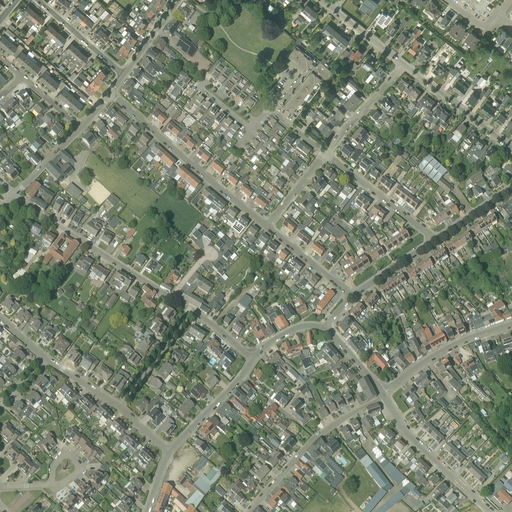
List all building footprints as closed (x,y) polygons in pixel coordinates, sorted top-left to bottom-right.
[(65,9),(70,3),(73,6),(77,0),(64,0),(60,5),(65,9)] [(163,4),(157,0),(151,0),(150,2),(154,4),(153,4),(160,9),(163,4)] [(378,4),(372,0),(362,0),(364,1),(359,7),(369,15),(378,4)] [(474,9),(474,10),(477,12),(485,0),(473,0),(469,5),(474,9)] [(485,0),(477,12),(479,14),(480,14),(485,17),(492,8),(488,5),(490,1),(491,0),(485,0)] [(434,17),(440,10),(436,7),(437,5),(431,1),(425,9),(434,17)] [(153,4),(150,9),(156,13),(160,9),(153,4)] [(178,15),(186,21),(187,22),(195,12),(193,11),(194,9),(187,4),(183,9),(178,15)] [(307,4),(301,10),(302,11),(300,13),(305,17),(312,8),(307,4)] [(22,11),(25,14),(27,15),(25,17),(32,9),(27,5),(22,11)] [(76,18),(80,21),(87,14),(84,11),(89,6),(87,5),(82,10),(76,18)] [(76,18),(82,10),(78,6),(76,8),(75,7),(73,10),(74,11),(71,14),(76,18)] [(156,13),(150,9),(148,7),(146,11),(143,9),(140,13),(147,19),(150,15),(153,18),(156,13)] [(140,22),(138,24),(144,29),(148,24),(137,16),(140,13),(134,8),(131,11),(137,16),(135,18),(140,22)] [(312,8),(305,17),(310,21),(312,19),(317,13),(312,8)] [(25,17),(29,21),(36,13),(32,9),(25,17)] [(80,21),(84,25),(96,11),(94,10),(89,16),(87,14),(80,21)] [(109,13),(105,10),(100,16),(102,19),(109,13)] [(96,11),(84,25),(88,29),(98,18),(93,15),(96,11)] [(388,22),(390,20),(393,17),(388,13),(387,15),(383,12),(382,13),(381,14),(379,13),(375,18),(377,20),(376,20),(381,24),(383,23),(386,25),(388,22)] [(29,21),(34,24),(40,17),(36,13),(29,21)] [(109,13),(102,19),(105,22),(111,15),(109,13)] [(452,18),(446,14),(443,19),(440,16),(434,24),(437,26),(439,24),(441,26),(443,23),(446,26),(452,18)] [(118,19),(126,25),(128,22),(120,16),(118,19)] [(301,22),(303,19),(299,16),(295,21),(299,24),(301,22)] [(40,17),(34,24),(37,28),(39,26),(40,26),(45,20),(40,17)] [(122,24),(117,19),(114,22),(117,25),(115,27),(118,29),(122,24)] [(388,31),(391,33),(392,34),(393,34),(393,35),(400,26),(402,27),(407,21),(404,19),(400,25),(395,22),(388,31)] [(179,33),(181,30),(183,28),(174,21),(170,26),(179,33)] [(141,33),(144,29),(138,24),(135,22),(132,26),(135,29),(141,33)] [(462,38),(467,32),(464,29),(465,27),(459,22),(458,24),(456,22),(449,31),(458,38),(459,36),(462,38)] [(46,36),(46,37),(54,28),(49,24),(44,30),(48,34),(46,36)] [(328,35),(333,28),(328,24),(322,30),(328,35)] [(94,34),(99,38),(104,32),(106,30),(102,26),(94,34)] [(185,38),(179,33),(170,26),(165,33),(172,38),(174,35),(181,40),(175,47),(190,58),(194,53),(195,53),(197,50),(184,40),(185,38)] [(58,32),(54,28),(46,37),(50,40),(53,38),(58,32)] [(328,35),(333,39),(338,33),(333,28),(328,35)] [(413,36),(414,36),(418,31),(415,29),(412,33),(409,31),(406,34),(403,32),(398,39),(403,44),(406,40),(408,41),(410,38),(409,37),(412,34),(414,35),(413,36)] [(420,41),(417,38),(422,31),(420,29),(418,31),(414,36),(416,38),(408,48),(414,53),(419,46),(420,47),(423,43),(420,41)] [(506,32),(502,30),(500,33),(500,32),(499,33),(496,38),(503,43),(502,44),(506,48),(511,41),(508,38),(509,36),(506,33),(506,32)] [(54,44),(62,35),(58,32),(53,38),(57,41),(54,44)] [(104,32),(99,38),(103,42),(109,37),(104,32)] [(473,50),(481,39),(472,32),(463,43),(473,50)] [(126,39),(133,44),(136,39),(133,36),(134,35),(131,33),(130,34),(126,39)] [(343,37),(338,33),(333,39),(335,41),(333,44),(336,46),(343,37)] [(28,44),(35,36),(31,34),(26,39),(25,41),(28,44)] [(66,39),(62,35),(54,44),(57,47),(60,44),(61,45),(62,45),(66,39)] [(336,46),(335,47),(332,50),(334,52),(336,50),(340,52),(349,41),(343,37),(336,46)] [(7,38),(2,45),(6,49),(12,42),(7,38)] [(126,39),(123,44),(129,49),(133,44),(126,39)] [(422,48),(424,51),(419,58),(424,62),(432,52),(429,49),(430,48),(428,46),(432,41),(429,39),(422,48)] [(168,55),(169,55),(171,57),(174,54),(172,52),(172,51),(168,47),(166,46),(159,41),(155,46),(162,51),(163,49),(166,51),(165,52),(168,55)] [(15,49),(17,51),(22,46),(20,44),(17,47),(12,42),(6,49),(11,54),(15,49)] [(66,49),(64,51),(66,53),(68,55),(75,47),(71,43),(66,49)] [(119,49),(125,53),(129,49),(123,44),(119,49)] [(24,48),(22,46),(17,51),(19,53),(15,57),(20,62),(26,55),(21,50),(24,48)] [(313,60),(295,46),(287,56),(292,60),(292,59),(294,61),(294,62),(303,69),(304,70),(306,69),(311,62),(313,60)] [(70,57),(72,59),(80,51),(75,47),(68,55),(67,57),(62,62),(64,64),(70,57)] [(349,52),(346,55),(352,60),(354,57),(357,59),(360,56),(361,56),(363,53),(360,50),(360,49),(358,48),(354,53),(351,50),(349,52)] [(125,53),(119,49),(115,54),(117,57),(118,56),(121,59),(125,53)] [(72,68),(77,62),(84,54),(80,51),(72,59),(71,61),(73,62),(70,66),(72,68)] [(154,61),(156,59),(159,61),(160,59),(161,60),(163,58),(155,52),(155,53),(152,51),(148,56),(154,61)] [(371,53),(363,63),(364,64),(363,65),(366,68),(367,66),(370,68),(368,70),(369,70),(369,69),(370,68),(375,62),(371,60),(372,59),(374,56),(371,53)] [(84,54),(77,62),(81,66),(88,58),(84,54)] [(439,58),(441,59),(433,70),(438,74),(443,67),(445,64),(442,62),(446,57),(442,54),(439,58)] [(20,62),(25,66),(31,59),(26,55),(20,62)] [(25,66),(30,70),(36,63),(31,59),(25,66)] [(158,74),(159,73),(162,74),(164,71),(163,71),(162,70),(155,65),(154,66),(150,63),(145,60),(140,67),(148,73),(151,69),(158,74)] [(41,71),(45,66),(43,64),(42,65),(37,61),(36,63),(30,70),(35,74),(39,69),(41,71)] [(211,77),(215,80),(215,79),(221,72),(223,70),(219,66),(221,63),(218,61),(208,74),(209,74),(212,76),(211,77)] [(155,65),(162,70),(162,69),(164,67),(164,66),(157,62),(155,65)] [(284,106),(283,107),(287,109),(293,113),(322,77),(327,80),(333,73),(319,62),(316,66),(311,62),(306,69),(309,72),(302,80),(303,81),(300,83),(293,92),(291,95),(291,94),(284,103),(284,104),(283,105),(284,106)] [(353,72),(358,65),(354,62),(349,69),(353,72)] [(39,78),(44,82),(50,75),(45,71),(47,68),(45,66),(41,71),(43,73),(39,78)] [(379,66),(376,71),(373,70),(370,73),(374,76),(375,76),(376,76),(377,76),(378,75),(380,77),(385,70),(379,66)] [(448,71),(451,73),(454,70),(448,66),(446,69),(443,67),(438,74),(443,78),(448,71)] [(218,83),(222,86),(222,85),(228,78),(224,74),(228,69),(226,67),(223,70),(221,72),(215,79),(215,80),(216,79),(219,82),(218,83)] [(108,75),(105,72),(106,71),(103,68),(102,70),(98,75),(104,80),(108,75)] [(139,83),(142,78),(150,83),(153,79),(146,74),(145,75),(143,74),(137,70),(132,78),(139,83)] [(226,89),(229,92),(229,91),(235,84),(235,83),(231,80),(235,75),(233,73),(228,78),(222,85),(222,86),(223,85),(226,88),(226,89)] [(44,82),(48,86),(54,79),(50,75),(44,82)] [(104,80),(98,75),(94,79),(100,84),(104,80)] [(453,87),(457,90),(465,80),(463,78),(462,79),(459,76),(453,84),(454,85),(453,87)] [(477,76),(471,83),(474,85),(480,78),(477,76)] [(179,83),(176,86),(182,91),(182,90),(183,91),(184,91),(183,90),(185,87),(186,88),(188,86),(189,87),(191,84),(190,83),(192,81),(191,81),(191,82),(185,77),(180,84),(179,83)] [(348,77),(347,78),(345,82),(351,87),(353,89),(357,85),(348,77)] [(80,87),(83,83),(77,78),(74,81),(80,87)] [(229,91),(229,92),(230,91),(233,94),(233,95),(236,97),(237,96),(236,96),(242,89),(238,86),(242,81),(240,78),(235,84),(235,83),(235,84),(229,91)] [(54,79),(48,86),(53,90),(57,86),(59,87),(64,82),(62,80),(59,83),(54,79)] [(100,84),(94,79),(89,84),(95,89),(100,84)] [(468,82),(465,80),(457,90),(462,94),(463,92),(465,93),(471,85),(467,83),(468,82)] [(129,81),(125,86),(143,100),(143,99),(141,98),(143,96),(133,88),(135,86),(129,81)] [(408,90),(410,87),(403,81),(399,86),(398,86),(395,90),(401,94),(403,92),(408,96),(410,92),(408,90)] [(58,94),(63,98),(69,91),(64,87),(66,84),(64,82),(59,87),(62,89),(58,94)] [(89,84),(85,89),(91,94),(95,89),(89,84)] [(243,103),(244,102),(249,95),(245,92),(249,87),(247,84),(242,89),(236,96),(237,96),(236,97),(236,98),(237,96),(240,99),(240,100),(243,103)] [(140,104),(143,100),(125,86),(121,91),(128,96),(128,98),(130,99),(132,99),(134,96),(138,99),(136,101),(140,104)] [(179,94),(182,91),(176,86),(174,88),(175,89),(170,96),(176,100),(175,101),(177,99),(178,100),(180,97),(179,96),(181,95),(179,94)] [(360,98),(353,92),(353,93),(351,91),(353,89),(351,87),(349,89),(351,91),(346,96),(355,104),(360,98)] [(490,87),(487,91),(484,94),(488,97),(493,89),(493,90),(490,88),(490,87)] [(255,88),(254,90),(249,95),(244,102),(243,103),(244,102),(248,105),(247,106),(250,109),(254,104),(255,105),(258,102),(252,97),(256,92),(258,90),(255,88)] [(484,94),(487,91),(487,90),(486,91),(484,90),(485,89),(484,89),(480,94),(475,90),(469,99),(474,103),(477,99),(479,101),(484,94)] [(69,91),(63,98),(67,102),(73,95),(69,91)] [(415,91),(410,97),(416,102),(421,95),(415,91)] [(16,96),(21,101),(22,102),(20,104),(22,106),(26,110),(28,108),(26,107),(29,105),(26,102),(30,99),(23,92),(19,95),(18,94),(16,96)] [(505,105),(511,97),(508,94),(505,97),(506,98),(503,102),(505,105)] [(67,102),(72,106),(78,99),(73,95),(67,102)] [(203,102),(204,100),(201,98),(200,99),(196,96),(197,96),(196,95),(186,108),(189,110),(193,105),(198,108),(203,102)] [(342,98),(340,101),(343,104),(350,109),(355,104),(346,96),(344,99),(342,98)] [(481,108),(485,112),(491,104),(489,103),(490,101),(487,98),(481,106),(482,107),(481,108)] [(78,99),(72,106),(77,111),(83,104),(78,99)] [(424,110),(430,102),(425,99),(423,102),(421,101),(417,105),(412,112),(411,113),(414,115),(417,111),(419,112),(421,114),(422,113),(424,110)] [(210,107),(211,106),(208,103),(207,104),(204,102),(204,100),(203,102),(198,108),(193,113),(196,116),(198,113),(202,117),(205,114),(210,107)] [(393,108),(396,110),(398,108),(394,104),(393,102),(390,105),(385,100),(380,106),(384,109),(381,112),(386,116),(393,108)] [(13,112),(16,110),(18,107),(12,101),(7,105),(13,112)] [(493,106),(491,104),(485,112),(490,115),(491,114),(493,115),(501,104),(497,101),(493,106)] [(432,113),(431,112),(435,106),(430,102),(424,110),(422,113),(424,114),(423,115),(425,117),(424,119),(426,121),(432,113)] [(412,112),(417,105),(414,103),(410,108),(409,110),(412,112)] [(163,114),(166,111),(157,104),(154,109),(156,111),(152,116),(157,121),(163,114)] [(1,110),(7,117),(9,119),(10,118),(11,120),(16,116),(13,112),(7,105),(1,110)] [(36,120),(37,121),(38,120),(43,116),(41,114),(45,110),(40,105),(33,111),(38,116),(36,117),(36,120)] [(211,106),(210,107),(205,114),(202,117),(200,119),(203,121),(208,116),(212,120),(217,113),(218,112),(215,109),(214,110),(211,107),(211,106)] [(106,116),(111,121),(116,115),(118,113),(117,112),(118,112),(113,108),(111,110),(106,116)] [(169,117),(171,119),(180,109),(179,110),(177,109),(177,110),(175,108),(174,109),(169,115),(170,115),(169,117)] [(345,113),(338,108),(334,114),(332,112),(340,119),(345,113)] [(182,111),(180,109),(171,119),(173,121),(174,121),(175,119),(176,120),(181,114),(180,113),(182,111)] [(308,114),(312,117),(314,119),(316,117),(318,114),(316,113),(316,112),(312,109),(308,114)] [(430,122),(435,126),(445,113),(444,113),(445,113),(442,111),(439,109),(436,114),(435,113),(433,116),(431,115),(432,113),(426,121),(427,121),(429,123),(430,122)] [(316,112),(316,113),(318,114),(323,119),(325,120),(328,117),(318,110),(316,112)] [(116,120),(123,126),(128,120),(118,112),(118,113),(116,115),(111,121),(114,123),(116,120)] [(224,119),(225,118),(225,117),(225,118),(222,115),(221,116),(218,113),(218,112),(217,113),(212,120),(208,125),(210,127),(215,122),(219,125),(219,126),(224,119)] [(332,112),(328,117),(330,120),(336,124),(340,119),(332,112)] [(382,122),(384,120),(382,118),(382,119),(380,117),(375,112),(370,118),(375,123),(378,125),(381,121),(382,122)] [(439,126),(443,129),(446,125),(445,124),(450,117),(445,113),(435,126),(433,129),(434,130),(435,129),(436,130),(439,126)] [(501,124),(509,114),(506,113),(504,115),(501,113),(496,120),(501,124)] [(162,125),(169,117),(167,115),(166,116),(163,114),(157,121),(162,125)] [(40,123),(38,120),(37,121),(38,121),(31,126),(32,126),(34,129),(39,124),(41,126),(44,124),(47,127),(54,120),(49,115),(40,123)] [(219,126),(215,130),(217,133),(222,128),(226,131),(231,125),(232,123),(229,121),(228,122),(225,119),(226,118),(225,118),(224,119),(219,126)] [(389,126),(392,122),(387,118),(384,122),(389,126)] [(266,127),(267,128),(274,133),(281,139),(274,133),(277,130),(282,134),(285,130),(272,120),(272,121),(273,121),(271,123),(270,123),(270,124),(269,124),(266,127)] [(176,123),(174,121),(173,121),(171,124),(166,129),(172,134),(177,128),(176,128),(178,127),(175,124),(176,123)] [(329,127),(329,126),(322,122),(318,127),(322,130),(321,130),(327,135),(332,129),(329,127)] [(94,128),(100,133),(98,134),(102,138),(106,134),(105,132),(107,130),(105,128),(99,123),(94,128)] [(233,123),(232,123),(231,125),(226,131),(222,136),(225,139),(229,133),(233,137),(240,129),(239,129),(236,126),(235,127),(232,125),(233,123)] [(63,130),(58,125),(56,126),(54,124),(47,131),(49,134),(52,131),(56,137),(63,130)] [(111,129),(116,134),(119,131),(120,130),(115,125),(113,127),(111,129)] [(182,128),(179,125),(177,128),(172,134),(177,138),(181,133),(183,135),(188,130),(187,130),(186,129),(183,127),(182,128)] [(137,139),(135,137),(136,136),(140,131),(134,126),(129,132),(134,136),(130,141),(133,144),(137,139)] [(461,126),(454,136),(460,140),(462,138),(465,133),(466,130),(461,126)] [(260,134),(261,135),(268,141),(268,140),(273,145),(273,144),(268,140),(271,136),(279,142),(281,139),(274,133),(267,128),(265,130),(265,131),(264,132),(263,131),(260,134)] [(120,137),(116,134),(111,129),(108,132),(114,138),(117,140),(120,137)] [(369,136),(361,129),(357,134),(363,140),(365,137),(367,139),(369,136)] [(181,142),(186,147),(194,139),(193,138),(191,141),(188,139),(192,134),(188,130),(183,135),(186,137),(181,142)] [(82,140),(83,141),(89,147),(90,149),(99,140),(92,133),(92,132),(87,138),(86,137),(82,140)] [(44,133),(41,136),(49,144),(51,141),(44,133)] [(358,146),(356,148),(361,152),(363,149),(360,147),(365,142),(363,140),(357,134),(352,140),(358,146)] [(469,148),(470,148),(471,147),(472,146),(471,145),(476,138),(476,137),(474,135),(473,136),(472,134),(470,136),(469,136),(463,144),(469,148)] [(145,135),(139,141),(137,143),(142,148),(137,154),(141,157),(148,148),(146,147),(151,141),(145,135)] [(261,135),(259,137),(259,138),(258,139),(257,138),(254,141),(255,142),(262,148),(262,147),(267,152),(267,151),(262,147),(266,143),(271,147),(273,145),(268,140),(268,141),(261,135)] [(284,142),(287,145),(288,145),(284,151),(285,152),(283,153),(287,156),(290,152),(293,148),(290,147),(296,139),(293,137),(293,138),(290,136),(284,142)] [(32,146),(37,151),(37,152),(43,145),(40,143),(41,142),(39,139),(32,146)] [(198,143),(194,139),(186,147),(191,151),(196,146),(198,148),(202,143),(200,141),(198,143)] [(248,148),(249,149),(256,155),(261,159),(262,158),(257,154),(260,150),(265,154),(267,152),(262,147),(262,148),(255,142),(254,144),(253,145),(252,146),(251,145),(248,148)] [(472,148),(474,146),(467,154),(472,158),(475,154),(480,158),(485,151),(483,150),(486,145),(481,142),(478,145),(474,149),(472,148)] [(294,151),(300,155),(306,147),(300,143),(294,151)] [(156,157),(161,150),(157,146),(152,151),(149,149),(141,158),(144,161),(148,156),(153,160),(156,157)] [(31,159),(37,166),(41,162),(27,147),(25,149),(29,154),(27,156),(30,160),(31,159)] [(196,155),(201,159),(206,154),(203,152),(205,149),(203,147),(196,155)] [(311,152),(306,147),(300,155),(305,159),(306,157),(307,157),(311,152)] [(361,152),(356,148),(357,149),(353,153),(353,152),(346,147),(341,153),(348,159),(351,155),(353,157),(351,159),(355,162),(359,157),(362,159),(364,156),(361,153),(361,152)] [(9,155),(11,157),(14,154),(17,152),(18,150),(16,148),(9,155)] [(256,155),(249,149),(250,149),(248,151),(247,152),(247,153),(245,152),(242,155),(243,155),(251,162),(254,157),(259,161),(261,159),(256,155)] [(156,157),(160,161),(166,154),(161,150),(156,157)] [(488,153),(485,152),(479,161),(483,163),(486,158),(492,162),(494,160),(492,159),(496,154),(496,153),(494,151),(493,152),(491,150),(488,153)] [(70,168),(75,163),(62,152),(45,170),(49,174),(56,180),(57,182),(65,174),(68,177),(74,172),(70,168)] [(291,159),(289,158),(287,156),(283,153),(281,156),(289,162),(291,159)] [(165,165),(171,158),(166,154),(160,161),(165,165)] [(206,154),(201,159),(206,164),(213,156),(211,154),(209,157),(206,154)] [(419,167),(440,187),(448,194),(453,189),(448,184),(442,179),(448,172),(429,156),(419,167)] [(370,166),(372,168),(374,165),(378,160),(374,164),(365,157),(362,160),(364,162),(359,168),(365,173),(370,166)] [(171,158),(165,165),(170,170),(176,163),(171,158)] [(296,159),(294,162),(298,165),(299,166),(303,162),(297,158),(296,159)] [(211,168),(216,172),(220,166),(222,164),(219,162),(220,161),(217,159),(211,168)] [(376,167),(373,172),(370,176),(376,181),(380,176),(381,177),(384,173),(377,168),(381,163),(378,160),(374,165),(376,167)] [(13,163),(10,166),(6,162),(0,168),(3,171),(7,167),(9,169),(14,164),(13,163)] [(290,162),(285,168),(293,174),(298,169),(290,162)] [(392,163),(385,171),(389,174),(395,166),(392,163)] [(225,180),(230,184),(237,175),(233,172),(237,167),(233,165),(227,172),(229,174),(225,180)] [(220,166),(216,172),(221,176),(227,167),(225,166),(223,168),(220,166)] [(270,169),(271,169),(278,174),(280,172),(272,166),(270,169)] [(511,174),(511,166),(509,168),(508,166),(501,173),(506,177),(509,174),(511,176),(511,174)] [(8,171),(9,169),(7,167),(3,171),(7,175),(13,181),(19,176),(13,169),(9,172),(8,171)] [(172,172),(167,178),(170,180),(172,178),(174,179),(177,176),(180,178),(186,171),(181,167),(178,171),(176,169),(172,172)] [(492,182),(493,184),(496,188),(502,184),(498,178),(497,178),(496,177),(499,176),(497,174),(493,170),(491,167),(486,172),(492,181),(492,182)] [(284,168),(280,173),(289,180),(293,174),(285,168),(284,168)] [(85,169),(77,176),(81,179),(88,172),(85,169)] [(278,174),(271,169),(269,172),(275,177),(278,174)] [(328,169),(324,175),(329,180),(330,179),(332,182),(337,176),(332,173),(332,172),(331,172),(328,169)] [(167,178),(172,172),(170,170),(163,178),(165,181),(167,178)] [(186,171),(180,178),(183,180),(180,183),(181,184),(178,187),(180,188),(191,176),(186,171)] [(474,189),(471,191),(476,199),(483,195),(479,190),(486,185),(481,177),(482,176),(480,173),(470,180),(472,184),(471,185),(474,189)] [(241,184),(244,181),(247,177),(245,175),(241,179),(237,175),(230,184),(235,188),(239,182),(241,184)] [(388,177),(386,175),(380,183),(385,187),(389,182),(386,179),(388,177)] [(190,187),(196,180),(191,176),(180,188),(182,190),(187,184),(190,187)] [(275,185),(274,185),(281,190),(285,184),(279,179),(279,180),(276,177),(271,182),(275,185)] [(316,185),(324,191),(328,185),(320,179),(316,185)] [(196,180),(190,187),(195,191),(201,184),(196,180)] [(392,184),(389,182),(385,187),(390,191),(396,183),(394,181),(392,184)] [(44,212),(55,196),(50,193),(38,185),(34,183),(25,194),(24,195),(31,200),(30,203),(44,212)] [(239,191),(244,195),(251,187),(249,190),(246,187),(248,185),(246,183),(239,191)] [(316,185),(311,190),(317,195),(319,196),(323,191),(324,191),(316,185)] [(330,189),(333,191),(337,194),(339,191),(335,188),(331,185),(329,188),(330,189)] [(350,200),(347,198),(350,195),(350,196),(354,190),(348,185),(341,194),(347,198),(340,207),(343,210),(350,200)] [(394,194),(400,198),(405,192),(402,190),(404,187),(402,185),(394,194)] [(254,194),(256,196),(261,190),(261,189),(263,187),(261,186),(259,188),(259,187),(256,191),(251,187),(244,195),(249,199),(254,194)] [(440,187),(437,191),(441,198),(448,194),(440,187)] [(202,195),(199,193),(191,204),(194,206),(198,201),(199,201),(200,201),(204,204),(205,202),(202,200),(203,198),(206,200),(212,193),(207,189),(202,195)] [(276,196),(279,193),(274,189),(269,194),(272,197),(274,194),(276,196)] [(254,203),(259,207),(266,199),(261,195),(264,192),(261,190),(256,196),(258,197),(254,203)] [(189,203),(197,194),(195,191),(190,197),(191,198),(188,201),(189,203)] [(405,192),(400,198),(405,202),(410,196),(409,195),(405,192)] [(206,200),(211,204),(217,197),(212,193),(206,200)] [(112,194),(107,200),(114,207),(119,201),(112,194)] [(308,194),(304,200),(313,207),(317,202),(314,199),(308,194)] [(360,208),(367,199),(361,196),(355,204),(360,208)] [(405,202),(410,206),(415,200),(411,197),(410,196),(405,202)] [(214,211),(222,201),(217,197),(211,204),(209,206),(206,210),(207,210),(204,214),(206,216),(207,215),(209,212),(211,209),(214,211)] [(321,197),(319,200),(323,203),(328,206),(333,199),(332,198),(328,202),(321,197)] [(266,199),(259,207),(264,211),(270,202),(266,199)] [(372,203),(367,199),(360,208),(365,211),(372,203)] [(415,200),(410,206),(415,211),(423,201),(421,199),(418,203),(415,200)] [(299,205),(304,209),(303,211),(310,217),(311,218),(314,216),(310,213),(311,211),(310,210),(313,207),(304,200),(299,205)] [(61,209),(64,210),(63,211),(63,212),(68,204),(63,201),(62,203),(58,201),(53,210),(58,213),(61,209)] [(222,201),(214,211),(215,210),(218,213),(215,216),(219,220),(224,214),(222,212),(227,206),(222,201)] [(452,202),(446,206),(453,216),(459,212),(452,202)] [(511,210),(507,205),(506,206),(506,205),(504,207),(502,210),(508,216),(509,215),(511,218),(511,217),(511,210)] [(449,209),(446,212),(443,213),(448,220),(453,216),(446,206),(449,209)] [(78,210),(73,207),(72,210),(68,208),(63,216),(64,217),(64,218),(66,220),(67,219),(68,220),(71,215),(74,217),(71,220),(72,220),(78,210)] [(376,207),(371,214),(369,217),(371,218),(373,215),(376,218),(381,211),(376,207)] [(441,215),(438,217),(442,223),(448,220),(443,213),(439,207),(436,208),(441,215)] [(238,214),(232,210),(228,215),(225,219),(229,222),(227,224),(231,227),(237,220),(234,218),(238,214)] [(387,215),(381,211),(376,218),(379,220),(377,223),(379,225),(387,215)] [(81,222),(84,224),(83,225),(84,225),(84,224),(89,218),(83,214),(82,216),(78,214),(73,223),(78,226),(81,222)] [(488,218),(492,225),(498,221),(493,215),(488,218)] [(437,227),(442,223),(438,217),(434,219),(432,216),(430,217),(437,227)] [(111,223),(108,226),(113,230),(121,221),(117,217),(111,223)] [(309,219),(303,226),(302,227),(306,229),(313,220),(311,218),(310,217),(309,219)] [(283,226),(288,230),(295,222),(294,222),(289,218),(283,226)] [(492,225),(488,218),(482,222),(487,229),(492,225)] [(239,230),(242,233),(247,227),(247,226),(249,224),(243,219),(241,221),(240,221),(240,222),(238,224),(241,227),(239,230)] [(94,222),(91,220),(85,231),(90,234),(97,224),(98,222),(95,220),(94,222)] [(90,234),(95,238),(101,229),(104,231),(108,226),(111,223),(108,221),(107,223),(105,223),(104,225),(99,221),(98,222),(97,224),(90,234)] [(299,231),(302,227),(303,226),(300,224),(299,226),(297,224),(295,222),(288,230),(292,234),(297,229),(299,231)] [(482,222),(477,225),(481,232),(487,229),(482,222)] [(339,241),(344,236),(347,234),(336,225),(334,228),(328,223),(324,228),(324,229),(331,234),(339,241)] [(32,243),(35,244),(43,235),(41,233),(43,230),(35,225),(31,232),(28,230),(22,236),(27,239),(29,236),(35,239),(32,243)] [(471,229),(476,236),(481,232),(477,225),(471,229)] [(190,239),(195,244),(206,231),(202,226),(190,239)] [(317,238),(319,236),(324,229),(321,226),(313,236),(317,238)] [(251,245),(252,244),(256,239),(254,237),(259,232),(253,227),(248,233),(251,235),(246,241),(251,245)] [(220,232),(215,228),(210,234),(207,232),(203,236),(206,238),(206,239),(210,243),(220,232)] [(365,231),(371,239),(375,236),(369,228),(365,231)] [(401,229),(403,233),(400,235),(404,242),(410,238),(404,228),(401,229)] [(331,234),(324,229),(319,236),(322,238),(325,235),(329,238),(331,234)] [(309,234),(306,231),(304,230),(297,238),(302,242),(306,237),(309,234)] [(170,238),(172,235),(170,232),(164,240),(167,242),(169,240),(169,241),(171,238),(170,238)] [(110,235),(106,233),(101,241),(108,246),(113,238),(109,236),(110,235)] [(472,240),(468,233),(463,237),(467,243),(472,240)] [(21,237),(18,234),(16,238),(14,236),(12,239),(17,243),(21,237)] [(35,244),(31,249),(29,252),(35,256),(43,244),(49,248),(51,246),(55,238),(48,234),(44,240),(41,238),(43,235),(35,244)] [(307,246),(314,238),(309,234),(306,237),(302,242),(307,246)] [(63,235),(53,248),(57,251),(66,240),(71,244),(73,242),(67,238),(63,235)] [(269,240),(263,235),(259,241),(256,245),(258,247),(261,243),(265,245),(269,240)] [(400,235),(397,237),(395,239),(399,245),(404,242),(400,235)] [(228,239),(224,236),(215,247),(219,251),(224,246),(227,248),(231,242),(228,239)] [(339,241),(342,246),(348,242),(344,236),(339,241)] [(467,243),(463,237),(457,240),(462,247),(467,243)] [(311,249),(317,254),(321,248),(318,246),(322,241),(319,239),(311,249)] [(399,245),(395,239),(393,240),(389,242),(393,249),(399,245)] [(462,247),(457,240),(452,244),(456,251),(458,253),(463,249),(462,247)] [(393,249),(389,242),(386,244),(384,241),(381,243),(388,252),(393,249)] [(57,251),(53,248),(42,262),(46,265),(53,257),(64,265),(79,246),(73,242),(71,244),(63,255),(57,251)] [(231,242),(227,248),(229,250),(222,258),(227,262),(237,251),(232,247),(234,245),(231,242)] [(265,261),(269,264),(275,256),(273,254),(278,247),(272,242),(265,250),(270,254),(265,261)] [(375,252),(379,258),(385,255),(378,244),(372,248),(375,252)] [(446,248),(451,254),(456,251),(452,244),(446,248)] [(121,254),(126,257),(131,249),(126,245),(125,246),(123,245),(120,249),(123,250),(121,254)] [(333,245),(330,250),(328,253),(330,254),(325,261),(331,266),(339,256),(333,251),(336,247),(333,245)] [(321,248),(317,254),(321,257),(328,249),(326,247),(323,250),(321,248)] [(367,252),(373,262),(379,258),(375,252),(372,248),(367,252)] [(443,250),(438,254),(442,260),(443,262),(449,259),(443,250)] [(275,256),(269,264),(270,262),(273,265),(278,259),(282,263),(288,256),(283,251),(281,254),(280,254),(278,256),(276,254),(275,256)] [(474,256),(471,251),(469,253),(472,257),(471,258),(474,262),(477,259),(475,255),(474,256)] [(141,267),(147,257),(139,252),(136,257),(138,258),(135,263),(141,267)] [(150,258),(152,260),(146,269),(149,272),(149,271),(151,273),(151,272),(152,273),(154,271),(157,273),(161,266),(157,263),(158,262),(156,261),(159,256),(154,252),(150,258)] [(363,259),(360,261),(364,268),(370,264),(363,254),(361,256),(363,259)] [(439,262),(442,260),(438,254),(432,257),(437,265),(439,264),(439,262)] [(359,271),(364,268),(360,261),(358,258),(354,260),(352,257),(350,258),(359,271)] [(86,260),(82,258),(76,267),(86,274),(93,263),(86,259),(86,260)] [(347,265),(354,275),(359,271),(350,258),(348,260),(350,263),(347,265)] [(212,269),(221,277),(225,273),(222,271),(225,267),(224,266),(226,263),(221,259),(212,269)] [(284,273),(288,268),(292,272),(298,264),(293,260),(289,265),(287,268),(285,265),(281,270),(284,273)] [(423,263),(428,270),(433,266),(429,260),(423,263)] [(418,267),(422,273),(428,270),(423,263),(418,267)] [(460,272),(458,269),(454,263),(451,265),(457,274),(460,272)] [(290,275),(292,277),(296,271),(299,273),(303,268),(298,264),(292,272),(290,275)] [(344,267),(341,269),(348,279),(354,275),(347,265),(344,268),(344,267)] [(95,277),(104,282),(109,274),(104,270),(103,271),(96,267),(90,277),(94,280),(95,277)] [(417,277),(422,273),(418,267),(413,270),(417,277)] [(169,293),(172,290),(172,289),(169,287),(173,281),(176,283),(180,277),(177,275),(179,272),(175,269),(172,273),(171,273),(160,287),(169,293)] [(407,274),(411,281),(414,279),(415,281),(418,279),(417,277),(413,270),(407,274)] [(439,271),(435,274),(440,281),(444,278),(439,271)] [(113,285),(116,287),(124,276),(119,273),(114,280),(116,281),(113,285)] [(402,275),(397,279),(401,286),(406,282),(402,275)] [(128,279),(124,276),(116,287),(121,291),(124,286),(128,279)] [(319,281),(314,277),(308,284),(303,279),(299,284),(304,288),(307,285),(312,290),(319,281)] [(203,304),(201,303),(209,295),(213,287),(199,278),(181,300),(199,310),(203,304)] [(123,292),(125,294),(126,293),(133,282),(128,279),(124,286),(125,287),(122,291),(123,292)] [(401,286),(397,279),(391,283),(396,289),(401,286)] [(386,286),(390,293),(396,289),(391,283),(386,286)] [(108,287),(105,284),(98,294),(101,296),(108,287)] [(380,290),(385,296),(390,293),(386,286),(380,290)] [(145,287),(142,291),(146,294),(140,301),(153,311),(158,305),(152,301),(153,300),(152,299),(156,295),(153,292),(152,293),(145,287)] [(129,295),(126,293),(125,294),(123,292),(119,297),(128,302),(131,297),(135,300),(140,292),(133,288),(129,295)] [(325,297),(330,301),(335,296),(326,289),(325,291),(328,294),(325,297)] [(208,315),(212,310),(218,304),(214,300),(220,294),(207,307),(203,304),(199,310),(199,311),(207,315),(208,315)] [(224,298),(220,294),(214,300),(218,304),(212,310),(215,314),(225,304),(221,301),(224,298)] [(319,304),(317,307),(322,311),(326,306),(321,302),(318,300),(315,297),(312,294),(309,297),(312,300),(313,299),(319,304)] [(374,294),(369,299),(375,304),(380,299),(374,294)] [(252,301),(251,300),(245,295),(238,304),(246,309),(247,307),(252,301)] [(113,296),(106,305),(110,307),(116,298),(113,296)] [(13,300),(12,300),(8,297),(1,306),(3,308),(3,309),(9,313),(12,309),(15,312),(20,306),(13,300)] [(321,302),(326,306),(330,301),(325,297),(321,302)] [(293,309),(295,308),(299,315),(307,310),(305,307),(306,306),(301,298),(297,300),(299,303),(294,306),(292,302),(289,303),(293,309)] [(365,304),(371,309),(375,304),(369,299),(365,304)] [(488,309),(491,315),(494,319),(496,324),(504,322),(503,321),(511,318),(509,314),(501,316),(498,312),(505,308),(501,302),(488,309)] [(359,304),(355,309),(361,315),(365,310),(359,304)] [(282,310),(281,311),(288,321),(295,317),(288,307),(286,308),(284,305),(282,305),(281,306),(280,307),(282,310)] [(394,308),(399,317),(404,315),(399,305),(394,308)] [(235,307),(229,316),(223,323),(225,324),(225,326),(226,327),(228,327),(233,320),(232,319),(239,310),(238,310),(239,308),(236,307),(236,308),(235,307)] [(249,310),(247,307),(246,309),(241,315),(238,319),(240,321),(232,330),(238,335),(246,325),(243,323),(245,320),(243,319),(244,317),(249,310)] [(31,317),(26,312),(21,308),(17,313),(18,314),(15,319),(21,324),(24,321),(26,323),(31,317)] [(169,309),(164,316),(162,318),(169,323),(171,321),(172,322),(177,315),(169,309)] [(351,314),(356,320),(361,315),(355,309),(351,314)] [(474,317),(470,314),(477,323),(481,330),(485,329),(481,318),(480,316),(475,311),(473,313),(475,315),(474,317)] [(267,315),(267,316),(271,323),(271,324),(275,322),(281,332),(288,327),(279,312),(268,318),(267,315)] [(476,331),(481,330),(477,323),(470,314),(467,316),(468,317),(470,324),(471,329),(474,328),(476,331)] [(485,329),(496,324),(494,319),(491,315),(481,318),(485,329)] [(42,326),(39,323),(41,320),(36,316),(31,324),(33,325),(30,329),(36,333),(37,332),(42,326)] [(271,323),(267,316),(261,319),(267,329),(265,331),(270,338),(275,335),(268,324),(271,323)] [(165,324),(156,318),(153,323),(156,325),(152,331),(157,335),(158,334),(161,337),(166,330),(163,327),(165,324)] [(343,323),(349,329),(353,324),(347,318),(343,323)] [(446,321),(447,324),(448,324),(451,330),(456,328),(460,336),(466,334),(459,319),(453,322),(451,318),(446,321)] [(252,330),(258,322),(254,320),(248,328),(252,330)] [(429,343),(423,328),(422,328),(420,325),(419,322),(417,323),(418,326),(414,328),(419,338),(421,336),(425,344),(423,345),(423,347),(420,349),(422,356),(427,353),(432,351),(428,344),(429,343)] [(338,328),(344,333),(349,329),(343,323),(338,328)] [(442,326),(440,323),(437,325),(438,327),(441,333),(445,331),(446,334),(448,339),(454,337),(451,330),(448,324),(447,324),(442,326)] [(269,339),(262,326),(255,330),(260,337),(256,339),(259,344),(262,342),(269,339)] [(432,351),(447,342),(442,334),(441,333),(438,327),(435,328),(436,331),(435,332),(438,337),(433,339),(427,326),(423,328),(429,343),(428,344),(432,351)] [(53,330),(48,327),(40,337),(48,342),(49,341),(50,342),(55,335),(60,332),(57,328),(55,328),(53,330)] [(188,333),(185,336),(190,340),(191,338),(194,340),(199,331),(193,327),(189,333),(188,333)] [(199,331),(194,340),(195,338),(201,343),(206,336),(199,331)] [(311,334),(306,335),(307,344),(301,345),(304,359),(310,357),(308,350),(308,348),(313,347),(311,334)] [(62,356),(69,346),(66,343),(68,341),(61,336),(56,343),(59,346),(56,351),(62,356)] [(510,350),(511,348),(511,341),(510,336),(501,339),(504,347),(507,346),(507,347),(509,346),(510,350)] [(153,342),(146,337),(144,341),(141,338),(139,341),(149,349),(153,342)] [(349,345),(357,355),(358,354),(360,357),(364,353),(362,351),(365,348),(361,344),(364,341),(361,338),(357,341),(355,339),(354,340),(352,337),(347,342),(349,345)] [(213,341),(212,343),(208,339),(204,345),(198,351),(202,354),(207,348),(218,358),(222,353),(217,349),(219,346),(213,341)] [(423,356),(422,356),(420,349),(415,340),(410,343),(418,360),(423,356)] [(149,349),(139,341),(137,344),(140,346),(135,352),(143,358),(148,352),(147,352),(149,349)] [(195,351),(197,352),(198,351),(204,345),(203,344),(201,343),(198,346),(198,345),(195,351)] [(287,357),(288,357),(292,355),(293,356),(299,353),(299,352),(300,352),(298,346),(290,349),(288,344),(283,346),(284,348),(279,350),(281,355),(286,353),(287,357)] [(481,346),(483,352),(484,356),(487,354),(488,357),(493,355),(492,351),(491,352),(489,348),(487,344),(481,346)] [(15,355),(21,362),(26,357),(21,353),(23,351),(18,346),(16,348),(19,351),(15,355)] [(319,355),(323,359),(327,356),(333,350),(329,346),(319,355)] [(79,350),(75,347),(69,355),(71,357),(68,360),(75,365),(81,357),(76,353),(79,350)] [(367,368),(368,367),(374,362),(383,371),(388,366),(390,368),(385,362),(389,359),(385,352),(384,349),(383,350),(384,353),(380,357),(378,355),(376,356),(373,352),(366,358),(367,360),(363,364),(367,368)] [(171,357),(178,363),(180,361),(183,363),(189,356),(181,350),(179,352),(176,350),(171,357)] [(337,355),(333,350),(327,356),(323,359),(327,364),(328,363),(337,355)] [(404,354),(402,356),(410,365),(415,361),(408,352),(404,354)] [(227,370),(234,362),(230,359),(231,357),(226,353),(219,360),(225,365),(223,366),(227,370)] [(389,361),(389,359),(385,362),(390,368),(396,363),(403,371),(409,366),(398,353),(389,361)] [(140,359),(133,354),(128,361),(136,366),(140,359)] [(270,359),(280,368),(284,364),(274,354),(270,359)] [(21,362),(15,355),(11,359),(9,356),(6,359),(11,363),(14,361),(18,365),(21,362)] [(337,355),(328,363),(331,365),(329,366),(331,369),(335,365),(341,360),(337,355)] [(94,362),(87,357),(80,366),(88,372),(89,370),(92,372),(100,362),(97,360),(96,360),(94,362)] [(459,359),(460,359),(458,357),(453,360),(459,366),(462,363),(459,359)] [(473,375),(476,373),(477,374),(484,370),(482,366),(477,358),(474,360),(474,359),(466,364),(472,373),(473,375)] [(11,363),(6,359),(4,361),(6,362),(2,366),(3,367),(12,376),(16,372),(10,365),(11,363)] [(280,368),(270,359),(265,363),(271,369),(275,373),(280,368)] [(305,370),(310,367),(308,364),(307,365),(304,360),(301,362),(302,366),(305,370)] [(449,375),(453,379),(457,384),(461,381),(451,369),(447,361),(441,364),(441,365),(446,373),(449,375)] [(161,370),(169,376),(172,372),(176,376),(179,371),(171,364),(169,366),(166,364),(161,370)] [(466,364),(461,367),(468,375),(468,376),(470,379),(474,376),(473,375),(472,373),(466,364)] [(106,383),(113,375),(107,370),(108,369),(103,365),(95,377),(101,382),(103,380),(106,383)] [(340,376),(345,372),(347,370),(343,365),(339,369),(337,367),(332,371),(335,375),(337,373),(340,376)] [(438,372),(440,376),(442,379),(449,375),(446,373),(441,365),(436,367),(439,372),(438,372)] [(0,375),(2,378),(4,376),(9,380),(12,376),(3,367),(0,370),(0,375)] [(297,380),(300,377),(291,369),(288,372),(297,380)] [(169,376),(161,370),(157,376),(165,382),(169,376)] [(205,384),(210,389),(209,389),(211,391),(214,388),(213,388),(218,383),(215,380),(218,377),(211,370),(207,375),(210,378),(205,384)] [(342,380),(345,378),(348,381),(355,375),(351,370),(347,374),(345,372),(340,376),(337,378),(339,380),(340,381),(341,381),(342,380)] [(261,384),(263,382),(266,379),(263,377),(263,376),(258,371),(253,376),(261,384)] [(111,386),(119,392),(127,382),(126,381),(129,377),(125,373),(122,377),(119,376),(111,386)] [(276,376),(279,380),(283,383),(285,380),(278,373),(276,376)] [(424,374),(414,384),(418,388),(418,387),(421,391),(431,382),(424,374)] [(354,397),(371,388),(366,379),(362,381),(357,376),(352,381),(357,386),(358,384),(362,392),(354,397)] [(43,378),(39,382),(48,390),(52,386),(52,387),(57,382),(52,377),(47,382),(43,378)] [(453,379),(448,384),(457,393),(462,388),(457,384),(453,379)] [(158,396),(158,397),(162,393),(159,390),(162,386),(154,380),(149,386),(152,388),(150,390),(158,396)] [(274,392),(278,387),(283,383),(279,380),(271,389),(274,392)] [(48,390),(39,382),(35,386),(42,393),(40,395),(45,400),(48,397),(44,394),(48,390)] [(177,388),(168,382),(166,386),(175,393),(177,390),(176,389),(177,388)] [(438,400),(444,395),(446,393),(438,382),(432,386),(437,393),(438,395),(435,397),(438,400)] [(252,389),(246,383),(241,388),(249,396),(252,394),(253,395),(256,393),(252,390),(252,389)] [(301,394),(306,388),(307,387),(306,384),(306,383),(298,391),(301,394)] [(490,402),(472,383),(470,385),(488,404),(490,402)] [(207,394),(198,384),(189,393),(195,399),(196,401),(199,398),(198,398),(200,397),(202,399),(207,394)] [(62,386),(57,391),(64,398),(64,399),(73,390),(68,385),(66,387),(64,388),(62,386)] [(279,405),(285,398),(285,397),(284,398),(282,396),(285,392),(278,387),(274,392),(278,395),(274,401),(279,405)] [(407,391),(416,401),(418,399),(414,394),(416,392),(411,387),(407,391)] [(354,397),(358,407),(376,398),(371,388),(354,397)] [(76,400),(79,397),(77,395),(77,394),(73,390),(64,399),(69,404),(68,405),(70,407),(72,405),(75,402),(76,400)] [(246,398),(237,390),(232,395),(241,403),(244,406),(248,401),(246,398)] [(495,396),(489,390),(486,392),(488,396),(489,395),(492,398),(495,396)] [(346,396),(343,399),(344,400),(348,406),(354,403),(351,398),(353,396),(350,391),(345,394),(346,396)] [(407,391),(403,395),(407,400),(409,398),(414,403),(416,401),(407,391)] [(285,398),(279,405),(284,409),(294,396),(289,392),(285,398)] [(34,393),(30,397),(37,403),(41,399),(43,402),(45,400),(40,395),(39,397),(34,393)] [(334,402),(335,403),(339,410),(340,410),(345,406),(342,402),(344,400),(343,399),(341,395),(336,398),(338,400),(334,402)] [(79,397),(76,400),(75,402),(77,404),(78,403),(83,407),(84,406),(85,407),(90,401),(85,396),(84,398),(83,397),(81,399),(79,397)] [(161,399),(158,396),(153,400),(150,403),(146,399),(144,401),(143,400),(140,403),(140,402),(135,407),(142,413),(144,410),(148,413),(154,407),(158,402),(161,399)] [(31,405),(29,407),(35,413),(37,411),(33,407),(37,403),(30,397),(26,401),(31,405)] [(250,420),(245,415),(249,412),(235,398),(231,402),(244,414),(241,417),(248,423),(250,420)] [(296,412),(302,406),(304,404),(299,399),(297,401),(291,407),(296,412)] [(85,415),(88,417),(92,413),(97,408),(94,405),(95,405),(90,401),(85,407),(89,411),(85,415)] [(188,401),(183,406),(189,412),(194,407),(188,401)] [(19,402),(15,406),(22,413),(25,415),(29,411),(33,415),(35,413),(29,407),(27,409),(19,402)] [(163,406),(158,402),(154,407),(158,411),(163,406)] [(333,405),(331,402),(326,406),(331,413),(334,411),(335,413),(339,410),(335,403),(333,405)] [(221,410),(226,416),(229,418),(232,416),(235,418),(238,414),(234,410),(232,412),(225,405),(221,410)] [(377,405),(366,409),(367,414),(363,416),(365,419),(361,421),(367,432),(380,424),(377,419),(372,422),(370,418),(379,415),(378,413),(380,412),(377,405)] [(18,416),(22,413),(15,406),(12,410),(16,414),(14,416),(19,421),(21,419),(18,416)] [(97,412),(102,417),(108,411),(103,407),(103,406),(101,408),(99,409),(97,408),(92,413),(94,415),(97,412)] [(184,417),(189,412),(183,406),(178,411),(184,417)] [(275,411),(277,409),(273,406),(270,409),(268,408),(263,413),(262,413),(260,416),(258,419),(256,421),(259,423),(265,416),(268,419),(271,416),(274,419),(278,414),(275,411)] [(258,418),(262,413),(258,409),(254,414),(258,418)] [(318,410),(316,412),(322,420),(328,416),(323,409),(319,411),(318,410)] [(412,414),(415,419),(427,411),(425,409),(419,413),(418,410),(412,414)] [(156,427),(164,418),(155,410),(148,417),(153,421),(152,422),(156,427)] [(216,415),(221,420),(220,421),(220,422),(225,426),(229,422),(224,418),(226,416),(221,410),(216,415)] [(300,411),(299,410),(292,416),(300,422),(303,426),(310,419),(306,414),(305,415),(303,414),(302,415),(299,412),(300,411)] [(104,424),(107,426),(111,422),(109,420),(111,418),(111,417),(112,416),(108,411),(102,417),(106,422),(104,424)] [(428,413),(427,411),(415,419),(418,424),(424,420),(423,417),(428,414),(428,413)] [(208,423),(215,430),(215,429),(217,427),(226,435),(228,432),(226,430),(226,427),(225,426),(220,422),(219,424),(212,418),(208,423)] [(168,438),(174,431),(171,428),(174,424),(168,419),(162,426),(164,428),(161,431),(168,438)] [(111,422),(107,426),(109,428),(111,426),(116,431),(122,425),(117,420),(115,422),(113,424),(111,422)] [(284,432),(285,431),(288,427),(280,421),(276,426),(284,432)] [(356,433),(354,435),(357,440),(359,438),(356,433),(361,429),(355,421),(349,425),(354,431),(356,433)] [(423,429),(427,433),(437,423),(434,421),(430,425),(428,423),(423,429)] [(4,439),(12,431),(10,429),(12,427),(7,423),(2,428),(5,431),(0,435),(4,439)] [(218,432),(215,429),(215,430),(208,423),(203,428),(209,434),(215,438),(216,439),(218,436),(216,434),(215,435),(212,432),(214,431),(217,434),(218,432)] [(427,433),(431,436),(436,431),(434,429),(439,425),(437,423),(427,433)] [(115,446),(115,447),(126,436),(124,433),(125,432),(125,431),(127,429),(122,425),(116,431),(121,436),(119,438),(121,440),(115,446)] [(71,443),(79,435),(77,433),(78,431),(74,427),(69,432),(71,435),(67,439),(71,443)] [(201,435),(199,437),(206,444),(209,441),(208,440),(208,437),(207,436),(209,434),(203,428),(202,429),(201,430),(201,431),(199,433),(201,435)] [(351,437),(350,435),(345,428),(340,432),(346,441),(344,442),(347,446),(354,440),(355,442),(357,440),(354,435),(351,437)] [(431,436),(435,440),(445,430),(442,428),(438,433),(436,431),(431,436)] [(378,436),(383,441),(390,433),(385,429),(380,434),(378,436)] [(445,430),(435,440),(439,444),(444,439),(442,437),(447,432),(445,430)] [(12,431),(4,439),(8,443),(13,438),(15,441),(20,435),(16,431),(14,433),(12,431)] [(291,435),(285,431),(284,432),(283,434),(286,437),(282,441),(285,443),(284,443),(291,449),(295,444),(289,438),(288,439),(291,435)] [(44,441),(53,449),(56,445),(52,441),(54,438),(49,433),(45,437),(46,439),(44,441)] [(393,439),(395,437),(390,433),(383,441),(387,445),(386,446),(389,449),(394,444),(396,442),(393,439)] [(79,435),(71,443),(75,447),(79,443),(81,445),(87,439),(82,435),(81,437),(79,435)] [(129,446),(135,440),(130,436),(128,438),(126,436),(115,447),(117,449),(122,444),(127,448),(129,446)] [(199,437),(203,441),(201,444),(198,441),(193,445),(199,450),(199,451),(205,456),(207,453),(211,449),(206,444),(199,437)] [(272,445),(270,443),(265,438),(261,441),(270,449),(271,448),(275,451),(277,449),(272,445)] [(80,452),(84,456),(92,447),(90,445),(91,444),(87,439),(81,445),(84,447),(80,452)] [(135,440),(129,446),(134,451),(132,453),(134,455),(139,451),(136,449),(138,447),(140,445),(135,440)] [(276,440),(272,445),(277,449),(279,447),(280,448),(286,454),(291,449),(284,443),(282,446),(276,440)] [(312,447),(317,452),(321,456),(326,461),(329,459),(333,455),(340,448),(332,440),(325,446),(324,445),(319,440),(312,447)] [(49,453),(53,449),(44,441),(42,443),(41,441),(36,446),(42,451),(44,449),(49,453)] [(395,446),(394,444),(389,449),(391,451),(392,451),(396,455),(399,452),(400,452),(405,447),(399,441),(395,446)] [(444,449),(448,453),(458,443),(456,441),(451,446),(449,444),(444,449)] [(10,459),(18,451),(16,449),(17,447),(13,443),(7,449),(10,451),(6,456),(10,459)] [(460,445),(458,443),(448,453),(452,457),(457,451),(455,450),(460,445)] [(92,455),(94,457),(97,455),(99,457),(102,454),(97,449),(97,450),(93,446),(92,447),(84,456),(88,459),(92,455)] [(334,481),(338,477),(340,475),(326,461),(321,456),(317,452),(312,447),(306,453),(303,456),(311,464),(312,463),(322,474),(325,471),(326,473),(325,474),(329,478),(325,482),(329,486),(334,480),(334,481)] [(361,448),(354,454),(360,462),(367,456),(361,448)] [(452,457),(456,460),(466,450),(464,448),(459,453),(457,451),(452,457)] [(466,455),(468,452),(469,451),(467,449),(466,450),(456,460),(461,464),(466,459),(468,456),(466,455)] [(134,455),(141,462),(149,454),(145,450),(143,452),(142,451),(141,453),(139,451),(134,455)] [(408,450),(400,459),(401,459),(403,461),(405,459),(407,461),(413,455),(408,450)] [(18,451),(10,459),(14,463),(18,459),(20,461),(26,456),(21,452),(20,453),(18,451)] [(275,452),(271,457),(278,463),(282,458),(275,452)] [(149,454),(141,462),(141,463),(143,465),(147,467),(149,465),(153,461),(152,461),(154,459),(149,454)] [(262,454),(258,459),(263,464),(265,462),(273,468),(278,463),(271,457),(270,456),(267,459),(262,454)] [(507,458),(506,457),(504,455),(500,459),(504,463),(507,461),(510,459),(508,457),(507,458)] [(22,472),(31,464),(28,462),(30,460),(26,456),(20,461),(23,464),(19,468),(22,472)] [(413,471),(415,474),(424,465),(419,460),(414,466),(416,468),(413,471)] [(300,461),(295,466),(307,476),(310,473),(313,476),(315,473),(300,461)] [(466,469),(470,473),(479,463),(477,461),(473,466),(471,464),(466,469)] [(470,473),(474,477),(482,468),(480,467),(483,463),(481,461),(479,463),(470,473)] [(264,467),(258,462),(256,464),(261,469),(259,471),(265,477),(269,472),(266,469),(266,468),(264,467)] [(407,471),(413,465),(410,462),(404,468),(407,471)] [(31,464),(22,472),(26,476),(31,471),(33,474),(39,468),(34,464),(33,466),(31,464)] [(429,470),(424,465),(415,474),(417,472),(422,477),(424,475),(429,470)] [(474,477),(478,481),(487,470),(485,469),(484,470),(482,468),(474,477)] [(482,485),(484,482),(485,482),(487,479),(485,477),(492,470),(490,468),(488,471),(487,470),(478,481),(482,485)] [(135,475),(140,479),(143,477),(135,469),(132,472),(135,475)] [(172,489),(168,487),(164,486),(161,495),(168,498),(171,501),(175,506),(182,511),(193,511),(195,511),(194,510),(222,475),(217,471),(217,472),(213,469),(206,477),(203,474),(194,485),(189,481),(191,479),(187,475),(185,478),(182,476),(176,483),(181,487),(184,489),(185,487),(190,491),(189,491),(191,493),(188,497),(190,499),(186,502),(179,496),(180,495),(172,488),(172,489)] [(251,470),(249,472),(253,475),(255,477),(256,479),(257,478),(261,482),(265,477),(259,471),(256,474),(251,470)] [(93,475),(101,483),(103,481),(105,482),(109,478),(104,473),(101,475),(97,471),(93,475)] [(253,478),(245,471),(242,475),(250,481),(253,478)] [(297,471),(294,476),(300,481),(304,476),(297,471)] [(94,483),(91,486),(97,491),(101,487),(99,485),(101,483),(93,475),(89,479),(94,483)] [(133,477),(136,480),(132,485),(138,491),(142,486),(138,482),(140,479),(135,475),(133,477)] [(428,482),(433,487),(439,480),(435,476),(432,479),(431,478),(428,482)] [(421,478),(416,483),(420,487),(422,484),(425,481),(423,478),(422,479),(421,478)] [(296,486),(297,484),(291,479),(287,483),(295,491),(298,488),(296,486)] [(255,488),(253,485),(254,484),(251,482),(246,488),(239,482),(235,487),(238,489),(239,489),(244,494),(247,491),(250,494),(255,488)] [(295,491),(287,483),(283,488),(289,494),(291,492),(292,493),(295,491)] [(81,488),(89,496),(91,494),(92,495),(97,491),(91,486),(89,488),(84,484),(81,488)] [(233,499),(240,505),(244,500),(241,497),(242,496),(239,494),(238,493),(240,491),(238,489),(235,487),(232,484),(228,488),(231,491),(236,495),(233,499)] [(306,491),(309,488),(304,484),(300,489),(305,494),(307,491),(306,491)] [(440,500),(443,497),(441,496),(447,489),(442,484),(436,491),(431,497),(434,499),(431,502),(435,506),(438,502),(440,500)] [(126,488),(124,491),(129,495),(131,493),(133,496),(135,494),(136,495),(139,492),(138,491),(132,485),(127,489),(126,488)] [(81,496),(79,499),(82,502),(84,504),(88,500),(87,498),(89,496),(81,488),(77,492),(81,496)] [(414,489),(410,493),(411,494),(417,500),(421,496),(414,489)] [(511,500),(501,490),(496,495),(508,505),(511,500)] [(122,503),(129,509),(133,505),(129,500),(131,498),(129,495),(124,491),(125,492),(122,495),(125,497),(123,499),(125,501),(122,503)] [(275,496),(280,501),(282,499),(284,497),(288,501),(290,498),(285,494),(283,496),(279,492),(275,496)] [(70,495),(66,499),(74,507),(76,505),(78,506),(82,502),(79,499),(77,496),(74,499),(70,495)] [(168,511),(175,511),(165,507),(167,501),(170,503),(171,501),(168,498),(161,495),(156,507),(163,509),(163,510),(168,511)] [(443,497),(440,501),(448,508),(450,505),(451,505),(456,499),(451,495),(446,500),(443,497)] [(280,501),(275,496),(271,501),(277,507),(276,505),(280,501)] [(66,507),(64,509),(66,511),(72,511),(74,510),(74,511),(76,509),(74,507),(66,499),(62,503),(66,507)] [(231,511),(226,507),(228,505),(223,500),(220,504),(222,505),(222,506),(218,509),(222,511),(221,511),(231,511)] [(277,511),(276,511),(275,509),(277,507),(271,501),(267,506),(272,510),(269,511),(277,511)] [(129,509),(122,503),(118,508),(114,505),(112,507),(114,509),(116,511),(121,511),(127,511),(130,510),(129,509)]
